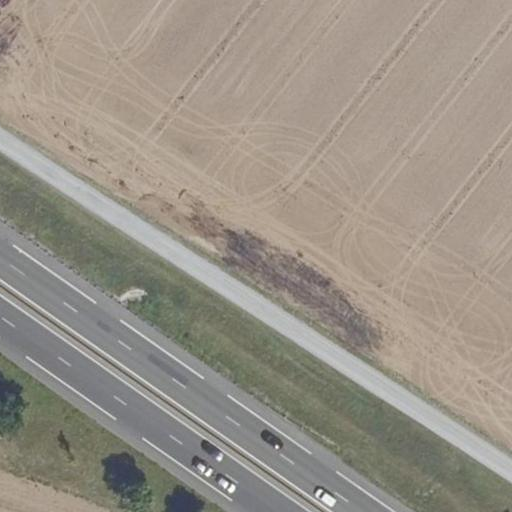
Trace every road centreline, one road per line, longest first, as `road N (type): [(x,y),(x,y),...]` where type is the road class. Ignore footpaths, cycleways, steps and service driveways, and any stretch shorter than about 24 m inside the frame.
road 1 (trunk): [(362,511),(0,258)]
road 2 (trunk): [(0,316),(279,511)]
